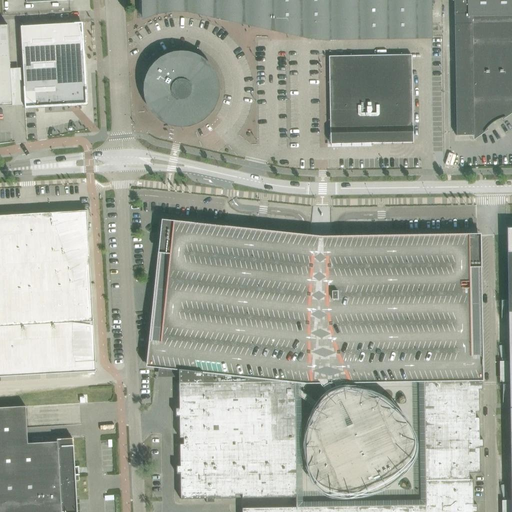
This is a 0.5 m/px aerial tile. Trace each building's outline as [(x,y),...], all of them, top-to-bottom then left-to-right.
[(181,9),(180,0),(141,0),(142,17),(146,16),(149,14),(152,13),(156,12),(159,11),(163,11),(166,10),(170,10),(173,9),(177,9),(181,9)] [(214,15),(213,0),(180,0),(181,9),(184,10),(187,10),(190,10),(193,11),(214,15)] [(253,24),(252,0),(213,0),(214,15),(253,24)] [(285,31),(284,0),(252,0),(253,24),(285,31)] [(284,0),(285,31),(309,36),(316,37),(323,38),(328,38),(327,0),(284,0)] [(327,0),(328,38),(432,36),(430,0),(327,0)] [(511,0),(453,0),(454,12),(511,11),(511,0)] [(488,121),(488,114),(502,113),(502,111),(505,110),(507,109),(509,108),(511,107),(511,11),(454,12),(456,136),(474,135),(474,130),(476,129),(478,128),(480,127),(482,126),(484,124),(486,123),(487,121),(488,121)] [(21,27),(25,107),(86,104),(82,23),(21,27)] [(7,26),(0,26),(0,106),(12,106),(10,69),(7,26)] [(413,143),(411,55),(329,56),(330,101),(330,118),(330,138),(331,137),(331,144),(413,143)] [(206,67),(204,66),(202,64),(201,63),(199,61),(197,60),(195,59),(193,58),(190,58),(188,57),(186,57),(184,57),(181,57),(179,57),(177,57),(175,57),(173,58),(170,58),(168,59),(166,60),(164,61),(162,62),(161,64),(159,65),(157,67),(158,68),(152,77),(150,77),(151,77),(150,79),(149,82),(149,84),(148,86),(148,88),(148,91),(148,93),(149,95),(149,97),(150,99),(150,102),(151,104),(152,106),(154,108),(155,110),(156,111),(158,113),(159,115),(161,116),(163,117),(165,118),(167,120),(169,120),(171,121),(173,122),(176,122),(178,123),(180,123),(182,123),(185,123),(187,122),(189,122),(191,121),(193,120),(196,120),(195,119),(200,113),(202,116),(208,109),(206,108),(211,102),(212,103),(213,101),(213,99),(214,96),(214,94),(214,92),(214,90),(214,87),(214,85),(214,83),(213,81),(213,79),(212,77),(211,74),(210,72),(208,71),(207,69),(206,67)] [(0,215),(0,376),(4,377),(96,372),(95,359),(93,326),(91,287),(88,240),(87,211),(80,211),(73,212),(62,212),(49,213),(41,213),(0,215)] [(157,273),(147,366),(178,369),(178,382),(295,380),(297,364),(302,365),(313,257),(308,256),(309,247),(293,245),(283,244),(283,243),(283,236),(284,233),(292,234),(292,233),(219,226),(219,227),(214,227),(163,221),(157,273)] [(328,304),(328,310),(331,324),(336,338),(341,351),(347,364),(423,363),(423,357),(438,357),(478,357),(481,357),(479,252),(423,236),(423,235),(349,236),(350,237),(357,237),(358,246),(358,248),(331,248),(331,257),(326,257),(327,292),(333,292),(333,299),(328,304)] [(479,382),(478,357),(438,357),(423,357),(423,363),(425,473),(469,473),(480,473),(480,448),(483,447),(483,439),(479,439),(479,418),(476,418),(475,412),(479,412),(479,390),(482,390),(482,382),(479,382)] [(500,382),(509,382),(508,361),(500,361),(500,382)] [(179,409),(175,409),(176,416),(179,416),(180,438),(183,438),(183,441),(296,439),(295,380),(178,382),(179,409)] [(354,394),(344,393),(337,394),(331,397),(326,401),(322,407),(319,413),(314,424),(311,435),(311,447),(310,452),(309,458),(319,462),(320,470),(322,476),(326,480),(331,484),(337,486),(343,486),(354,485),(365,482),(376,478),(386,472),(394,464),(399,461),(402,456),(404,451),(404,446),(403,441),(401,436),(396,429),(397,427),(400,419),(395,416),(391,413),(383,406),(374,400),(364,396),(354,394)] [(0,511),(76,511),(77,511),(75,480),(76,480),(79,480),(78,475),(79,475),(79,474),(78,474),(78,467),(74,467),(72,438),(57,439),(57,442),(28,444),(27,439),(26,406),(0,407),(0,511)] [(180,466),(176,466),(177,474),(180,474),(181,499),(206,499),(206,502),(214,502),(214,499),(236,499),(236,495),(242,495),(242,498),(297,497),(296,439),(183,441),(183,444),(180,444),(180,466)] [(469,479),(469,473),(425,473),(425,505),(401,505),(401,511),(477,511),(477,504),(473,504),(473,479),(469,479)]
